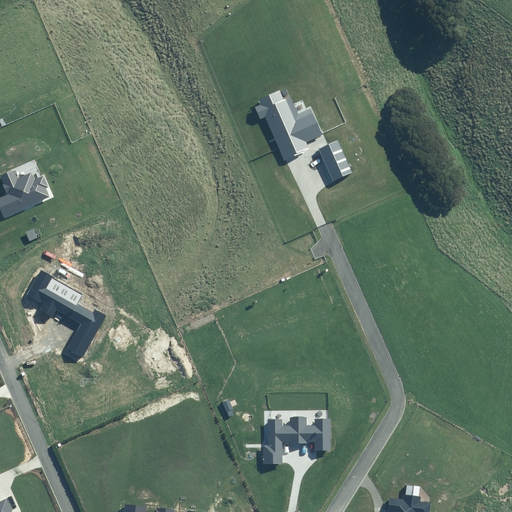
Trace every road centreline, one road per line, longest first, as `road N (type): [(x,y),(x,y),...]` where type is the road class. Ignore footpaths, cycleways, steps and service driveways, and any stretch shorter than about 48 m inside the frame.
road 1 (unknown): [(332,511),(394,401),(312,210)]
road 2 (residential): [(71,511),(0,353)]
